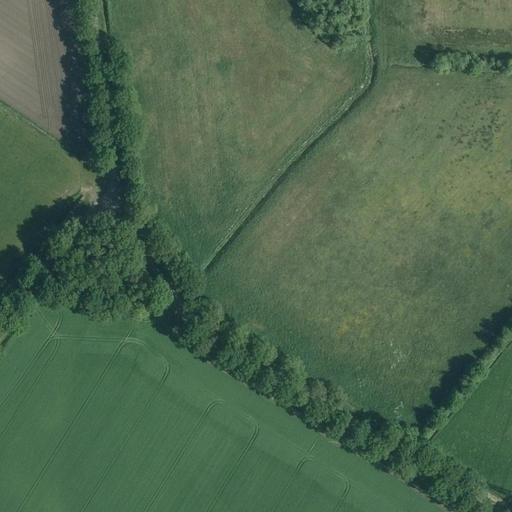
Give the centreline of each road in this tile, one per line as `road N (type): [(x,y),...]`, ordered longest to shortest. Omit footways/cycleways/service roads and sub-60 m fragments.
road 1 (unclassified): [(500,511),(209,330),(133,237),(117,191)]
road 2 (unclassified): [(117,191),(91,0)]
road 3 (unclassified): [(0,323),(117,191)]
